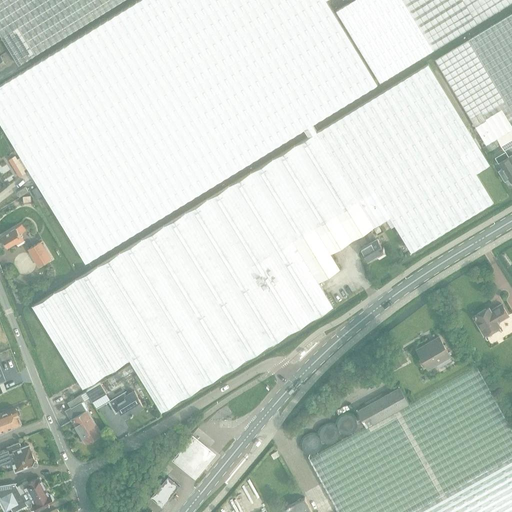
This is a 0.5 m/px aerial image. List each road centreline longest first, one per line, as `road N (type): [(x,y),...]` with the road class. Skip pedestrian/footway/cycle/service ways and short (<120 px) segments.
road 1 (primary): [(293,383),(384,302),(511,222)]
road 2 (unclassified): [(76,474),(264,366),(293,383)]
road 3 (residential): [(76,474),(0,294)]
road 4 (primary): [(187,511),(293,383)]
